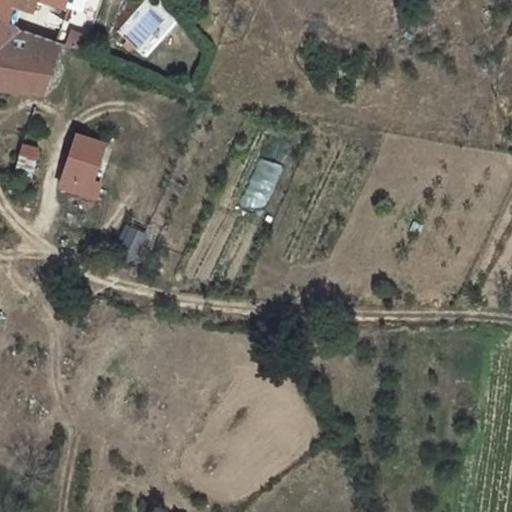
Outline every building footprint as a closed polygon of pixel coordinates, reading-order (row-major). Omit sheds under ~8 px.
[(27,5),(12,0),(0,0),(0,15),(24,23),(27,5)] [(67,0),(66,4),(84,10),(87,0),(67,0)] [(24,23),(0,15),(0,81),(19,83),(25,56),(15,54),(24,23)] [(55,62),(61,41),(60,41),(24,23),(15,54),(25,56),(55,62)] [(85,52),(92,37),(76,30),(70,45),(85,52)] [(47,86),(55,62),(25,56),(19,83),(47,86)] [(103,184),(95,181),(108,144),(75,133),(57,187),(98,200),(103,184)] [(16,168),(33,172),(38,148),(22,144),(16,168)] [(191,265),(214,275),(235,226),(212,216),(191,265)]
